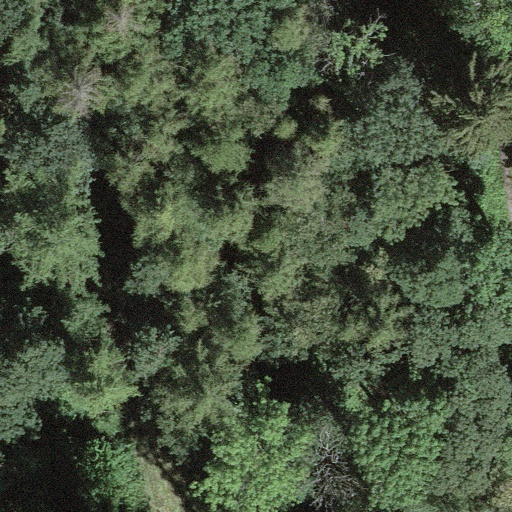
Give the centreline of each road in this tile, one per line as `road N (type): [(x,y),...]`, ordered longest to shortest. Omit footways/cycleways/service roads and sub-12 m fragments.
road 1 (track): [(0,76),(139,361),(189,511)]
road 2 (track): [(511,184),(472,0)]
